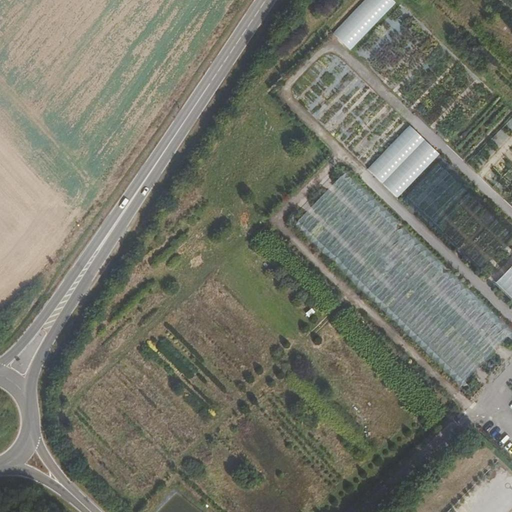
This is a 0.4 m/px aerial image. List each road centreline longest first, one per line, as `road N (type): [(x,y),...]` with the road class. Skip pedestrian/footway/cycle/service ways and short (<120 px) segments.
road 1 (secondary): [(129,203),(265,0)]
road 2 (secondary): [(27,409),(44,348),(129,203)]
road 3 (secondary): [(129,203),(0,363)]
